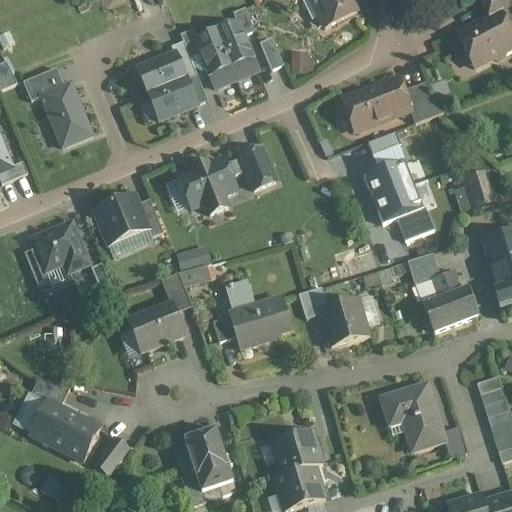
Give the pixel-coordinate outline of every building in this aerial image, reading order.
[(291,0),(293,3),(298,0),(309,0),(325,32),(357,16),(349,0),(291,0)] [(511,0),(481,0),(480,1),(490,21),(500,16),(502,19),(511,14),(511,0)] [(239,27),(243,39),(255,34),(246,12),(234,16),(239,27)] [(490,21),(457,38),(465,52),(463,57),(468,67),(473,68),(475,72),(493,62),(498,64),(504,61),(505,56),(511,52),(511,37),(502,19),(500,16),(490,21)] [(239,27),(217,36),(237,84),(258,75),(243,39),(239,27)] [(190,62),(201,57),(196,44),(191,34),(181,38),(184,46),(190,62)] [(215,92),(237,84),(217,36),(196,44),(201,57),(215,92)] [(271,42),(259,47),(271,74),(284,69),(271,42)] [(186,83),(197,79),(190,62),(184,46),(173,50),(176,57),(186,83)] [(292,56),(293,74),(313,73),(313,55),(292,56)] [(149,98),(186,83),(176,57),(138,73),(149,98)] [(197,79),(186,83),(197,110),(208,105),(197,79)] [(399,82),(343,104),(355,136),(410,114),(411,114),(403,95),(399,82)] [(149,98),(159,125),(197,110),(186,83),(149,98)] [(426,86),(414,90),(427,123),(438,119),(426,86)] [(71,88),(55,95),(41,101),(63,152),(92,140),(71,88)] [(427,123),(414,90),(403,95),(411,114),(410,114),(415,128),(427,123)] [(0,141),(0,176),(12,171),(0,141)] [(240,160),(241,162),(246,175),(254,194),(276,185),(262,151),(240,160)] [(180,181),(192,212),(206,207),(210,218),(228,211),(223,200),(236,194),(231,181),(246,175),(241,162),(226,168),(224,163),(180,181)] [(497,173),(488,176),(493,192),(503,189),(497,173)] [(488,176),(463,184),(473,214),(498,205),(493,192),(488,176)] [(95,216),(109,249),(148,233),(138,209),(135,200),(95,216)] [(150,204),(138,209),(148,233),(151,241),(163,236),(150,204)] [(72,226),(32,243),(46,276),(64,268),(68,277),(90,268),(72,226)] [(511,234),(483,243),(491,269),(511,262),(511,234)] [(433,257),(407,265),(415,289),(432,283),(431,282),(440,278),(433,257)] [(511,262),(491,269),(498,291),(494,292),(500,312),(511,308),(511,262)] [(92,272),(97,289),(108,286),(103,269),(92,272)] [(206,270),(178,277),(184,291),(210,284),(206,270)] [(440,278),(431,282),(432,283),(438,301),(462,293),(454,273),(440,278)] [(178,277),(161,284),(170,308),(172,308),(175,317),(191,310),(184,291),(178,277)] [(283,301),(256,309),(248,285),(230,291),(238,315),(229,318),(241,354),(269,345),(267,338),(274,336),(275,338),(293,333),(283,301)] [(438,301),(424,307),(434,335),(479,319),(468,290),(462,293),(438,301)] [(321,291),(298,298),(306,323),(321,318),(319,314),(327,311),(321,291)] [(327,311),(319,314),(321,318),(331,352),(369,340),(358,302),(327,311)] [(170,308),(129,325),(141,357),(184,339),(175,317),(172,308),(170,308)] [(227,321),(212,326),(219,346),(234,342),(227,321)] [(511,358),(509,357),(503,371),(511,374),(511,358)] [(498,380),(476,387),(480,398),(502,391),(498,380)] [(70,391),(39,383),(30,398),(46,406),(47,406),(60,412),(70,391)] [(428,389),(382,402),(389,423),(402,419),(413,456),(445,447),(445,446),(442,437),(428,389)] [(502,391),(480,398),(484,410),(505,403),(502,391)] [(505,403),(484,410),(487,421),(509,414),(505,403)] [(60,412),(47,406),(46,406),(30,439),(84,466),(100,433),(60,412)] [(511,424),(509,414),(487,421),(491,432),(511,425),(511,424)] [(511,425),(491,432),(494,444),(511,438),(511,425)] [(336,427),(315,432),(323,462),(344,457),(336,427)] [(459,432),(442,437),(445,446),(445,447),(449,462),(467,456),(459,432)] [(236,495),(215,434),(185,444),(196,476),(197,481),(198,480),(206,505),(236,495)] [(313,434),(272,447),(282,480),(315,470),(323,467),(313,434)] [(511,438),(494,444),(498,455),(511,451),(511,438)] [(115,443),(95,468),(108,478),(127,452),(115,443)] [(511,451),(498,455),(501,467),(511,463),(511,451)] [(282,480),(274,483),(283,511),(299,511),(326,504),(315,470),(282,480)] [(196,476),(181,481),(191,511),(206,505),(198,480),(197,481),(196,476)] [(48,480),(40,495),(58,505),(66,490),(48,480)] [(511,511),(511,497),(483,507),(484,511),(511,511)] [(480,498),(447,509),(448,511),(484,511),(483,507),(480,498)]
